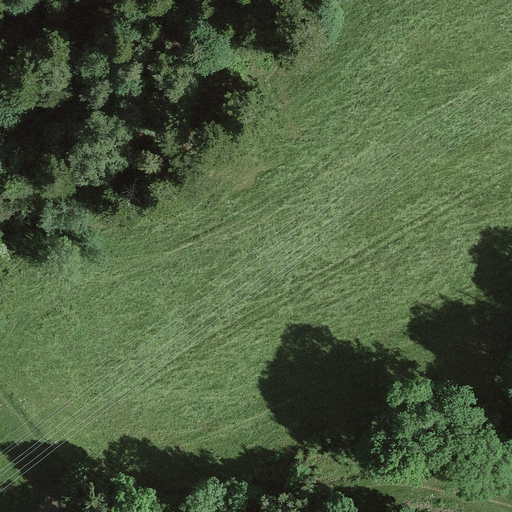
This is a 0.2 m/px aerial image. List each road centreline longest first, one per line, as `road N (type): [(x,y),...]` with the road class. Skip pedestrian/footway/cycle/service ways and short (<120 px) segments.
road 1 (track): [(167,511),(511,465)]
road 2 (track): [(0,418),(39,453),(162,511)]
